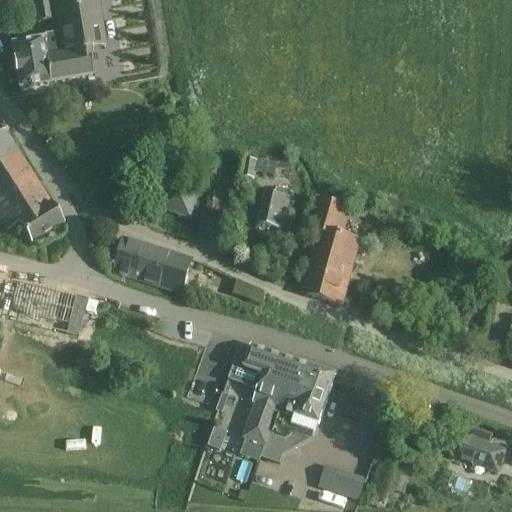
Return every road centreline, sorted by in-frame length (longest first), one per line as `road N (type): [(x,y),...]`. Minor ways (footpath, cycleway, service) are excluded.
road 1 (residential): [(511,376),(285,296),(123,226),(44,166)]
road 2 (unclassified): [(511,418),(77,282)]
road 3 (unclassified): [(77,282),(78,242),(44,166)]
